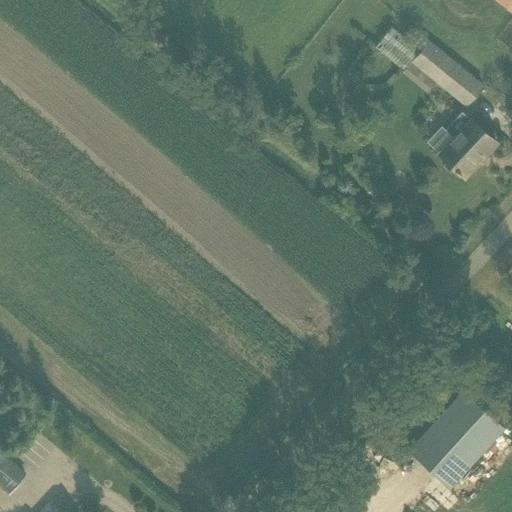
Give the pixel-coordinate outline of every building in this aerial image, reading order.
[(371,45),(398,66),(413,45),(386,25),(371,45)] [(481,83),(429,39),(414,57),(466,101),(481,83)] [(426,141),(439,152),(449,162),(464,176),(496,142),(481,128),(470,118),(453,137),(440,125),(426,141)] [(0,129),(0,308),(56,359),(145,262),(0,129)] [(408,450),(450,488),(467,469),(483,451),(505,429),(462,390),(408,450)] [(499,477),(511,471),(511,452),(510,449),(490,458),(499,477)] [(25,472),(0,451),(0,471),(15,484),(25,472)]
